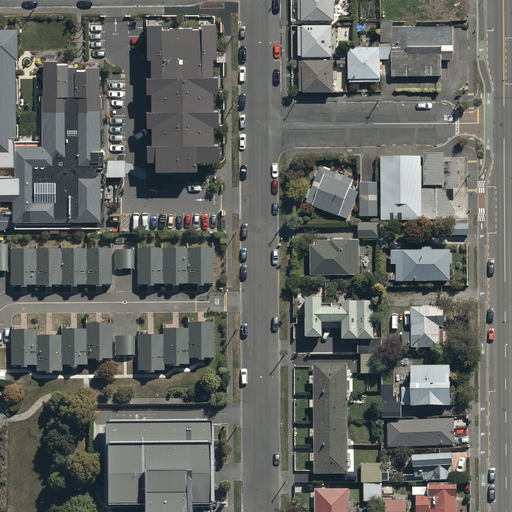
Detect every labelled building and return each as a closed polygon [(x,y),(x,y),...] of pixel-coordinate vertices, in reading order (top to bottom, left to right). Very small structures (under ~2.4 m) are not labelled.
[(298,0),(299,19),(335,19),(335,16),(345,16),(344,0),(298,0)] [(475,0),(416,0),(417,3),(411,3),(410,0),(401,0),(401,9),(405,9),(405,20),(418,20),(418,16),(476,15),(475,0)] [(393,20),(381,20),(381,41),(392,42),(392,74),(440,74),(440,59),(452,59),(453,25),(393,24),(393,20)] [(69,22),(49,22),(49,54),(69,54),(69,22)] [(160,23),(144,23),(144,45),(144,57),(149,57),(149,75),(144,75),(144,93),(149,93),(149,108),(144,108),(144,126),(150,126),(150,143),(144,143),(145,154),(145,160),(153,160),(153,168),(195,168),(195,158),(216,158),(215,143),(210,143),(210,125),(216,125),(216,108),(210,108),(210,90),(215,90),(215,76),(210,76),(210,57),(214,57),(213,23),(199,23),(199,28),(191,28),(191,25),(169,26),(169,28),(160,28),(160,23)] [(302,25),(298,25),(298,54),(302,54),(302,55),(336,55),(336,27),(332,27),(332,23),(302,23),(302,25)] [(0,217),(0,218),(0,198),(12,198),(12,219),(100,219),(100,217),(102,217),(104,175),(123,175),(124,158),(106,158),(105,165),(102,165),(102,149),(99,147),(98,67),(85,67),(85,70),(73,70),(73,66),(66,66),(66,63),(42,63),(41,139),(14,140),(13,57),(15,57),(15,28),(0,28),(0,217)] [(390,46),(348,45),(348,81),(380,80),(380,59),(390,59),(390,46)] [(333,58),(303,58),(303,60),(299,60),(299,90),(333,90),(333,91),(337,91),(337,86),(333,86),(333,58)] [(423,157),(382,157),(382,221),(390,221),(390,213),(394,213),(394,220),(398,220),(398,213),(402,213),(402,220),(454,220),(454,209),(446,195),(446,189),(459,189),(459,162),(444,162),(444,153),(423,153),(423,157)] [(354,179),(320,168),(307,202),(313,204),(312,205),(349,220),(359,193),(350,189),(354,179)] [(378,182),(360,182),(359,216),(378,216),(378,182)] [(128,197),(107,196),(107,227),(209,227),(209,196),(189,196),(189,192),(128,192),(128,197)] [(379,222),(358,223),(358,238),(379,238),(379,222)] [(468,224),(451,224),(451,235),(468,235),(468,224)] [(359,240),(315,240),(315,245),(310,245),(311,275),(360,274),(360,267),(368,267),(367,255),(359,256),(359,240)] [(8,244),(0,243),(0,271),(8,271),(8,244)] [(422,249),(391,249),(391,264),(396,264),(396,280),(451,281),(451,264),(452,264),(452,253),(450,253),(450,249),(430,249),(430,247),(422,247),(422,249)] [(112,284),(111,248),(11,248),(11,284),(112,284)] [(214,248),(138,248),(138,284),(214,283),(214,248)] [(133,249),(115,249),(115,269),(133,269),(133,249)] [(342,339),(357,339),(357,353),(382,352),(381,337),(374,337),(373,300),(343,301),(343,303),(322,304),(322,297),(306,297),(306,337),(323,336),(322,329),(341,329),(342,339)] [(444,305),(411,306),(411,308),(403,308),(402,318),(411,318),(411,332),(402,332),(402,345),(411,345),(411,347),(444,347),(444,305)] [(162,334),(137,334),(137,371),(164,370),(164,364),(189,364),(189,357),(213,357),(212,322),(187,322),(187,328),(162,328),(162,334)] [(37,328),(10,328),(10,365),(37,365),(37,371),(62,371),(62,365),(87,365),(87,358),(112,358),(112,323),(87,323),(87,329),(62,329),(62,335),(37,335),(37,328)] [(134,335),(116,336),(116,356),(134,355),(134,335)] [(382,354),(361,354),(361,373),(382,373),(382,354)] [(348,364),(314,363),(314,376),(310,376),(310,384),(314,384),(314,399),(310,399),(310,408),(314,408),(314,428),(310,428),(310,437),(314,437),(314,452),(311,452),(310,460),(314,460),(314,473),(348,473),(348,364)] [(451,365),(411,365),(411,387),(402,387),(402,405),(451,405),(451,365)] [(393,384),(381,384),(382,417),(401,417),(401,402),(396,402),(396,396),(394,396),(393,384)] [(455,445),(454,432),(454,418),(401,419),(401,421),(387,422),(388,447),(455,445)] [(210,420),(105,422),(106,504),(143,503),(142,511),(189,511),(189,502),(212,502),(210,420)] [(452,452),(413,454),(413,467),(414,467),(414,477),(424,477),(424,480),(447,479),(447,477),(452,477),(452,452)] [(382,463),(361,463),(361,482),(364,482),(364,501),(382,501),(382,463)] [(401,470),(385,471),(385,479),(401,478),(401,470)] [(456,511),(457,482),(428,483),(428,487),(413,487),(413,495),(416,495),(415,511),(456,511)] [(349,511),(349,487),(315,488),(315,511),(349,511)] [(406,511),(406,499),(385,499),(385,511),(406,511)]
